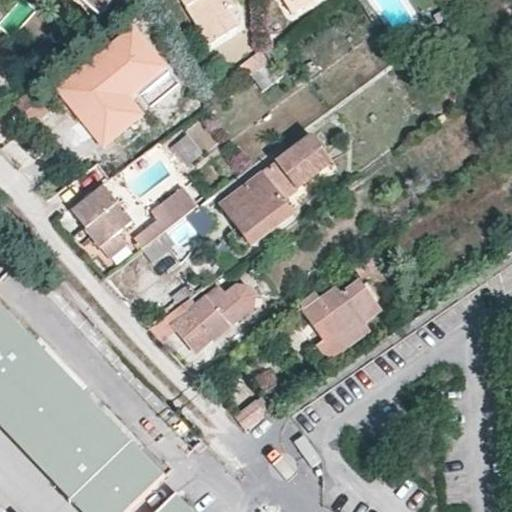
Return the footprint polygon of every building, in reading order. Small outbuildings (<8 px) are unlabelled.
[(104,0),(87,0),(97,9),(104,0)] [(206,21),(216,37),(236,25),(226,8),(233,3),(231,0),(184,0),(199,24),(206,21)] [(284,0),(291,11),(309,0),(284,0)] [(438,19),(424,0),(419,0),(407,9),(413,18),(422,31),(438,19)] [(210,42),(216,37),(206,21),(199,24),(210,42)] [(260,66),(252,56),(240,67),(247,76),(260,66)] [(161,85),(177,80),(172,58),(155,62),(161,85)] [(94,142),(148,100),(126,72),(64,121),(74,135),(84,129),(94,142)] [(493,122),(481,104),(486,100),(478,89),(466,98),(471,104),(467,108),(491,141),(502,134),(499,131),(504,126),(499,118),(493,122)] [(23,134),(47,115),(30,94),(6,112),(23,134)] [(204,156),(188,134),(171,146),(187,168),(204,156)] [(294,214),(283,200),(334,161),(313,135),(222,203),(254,245),(294,214)] [(194,211),(202,205),(183,182),(151,207),(160,219),(136,238),(144,249),(194,211)] [(134,221),(110,190),(78,216),(103,246),(134,221)] [(218,216),(206,202),(202,205),(194,211),(206,226),(218,216)] [(178,248),(206,226),(194,211),(144,249),(155,262),(176,245),(178,248)] [(363,275),(383,260),(375,249),(354,264),(363,275)] [(363,319),(382,305),(362,277),(343,291),(338,285),(322,298),(318,292),(301,304),(326,337),(319,343),(330,358),(370,328),(363,319)] [(188,301),(196,296),(190,285),(173,298),(175,300),(146,322),(152,328),(168,316),(188,301)] [(194,309),(188,301),(168,316),(180,330),(197,352),(214,337),(211,335),(227,321),(207,298),(194,309)] [(125,511),(163,477),(0,305),(0,423),(84,511),(125,511)] [(165,342),(180,330),(168,316),(152,328),(165,342)] [(246,427),(277,403),(268,392),(237,414),(246,427)] [(171,495),(186,511),(197,511),(176,490),(171,495)] [(186,511),(171,495),(153,511),(186,511)]
